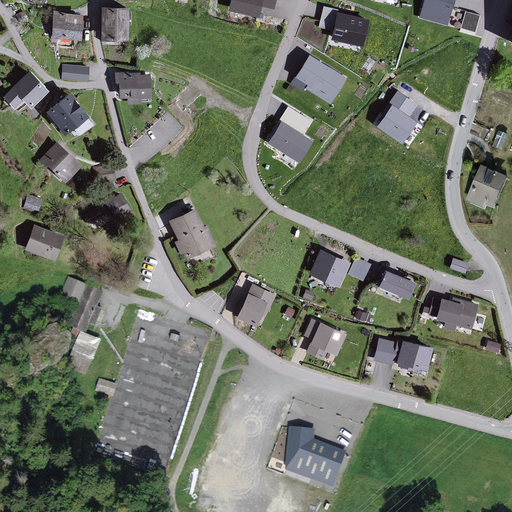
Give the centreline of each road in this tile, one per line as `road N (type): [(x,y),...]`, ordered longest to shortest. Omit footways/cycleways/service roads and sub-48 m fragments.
road 1 (residential): [(511,431),(291,371),(230,336),(190,300),(157,246),(131,175),(95,0)]
road 2 (residential): [(499,291),(370,252),(264,196),(250,148),(302,0)]
road 3 (residential): [(500,0),(454,167),(456,213),(499,291)]
road 4 (track): [(230,336),(168,494),(173,511)]
